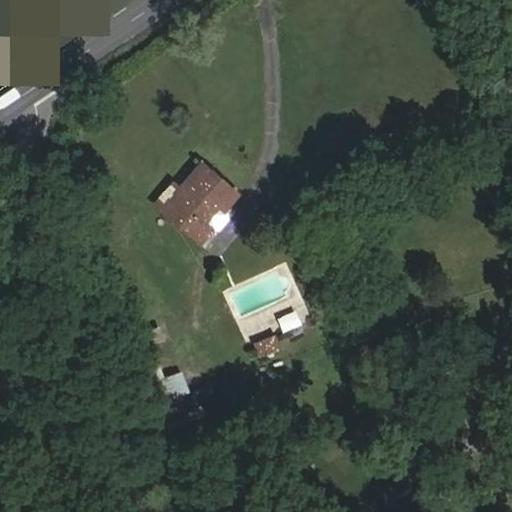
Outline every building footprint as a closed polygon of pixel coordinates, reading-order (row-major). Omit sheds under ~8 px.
[(237,192),(204,164),(182,190),(164,211),(203,243),(226,216),(228,210),(225,207),(237,192)] [(297,311),(279,314),(281,328),(300,325),(297,311)] [(276,336),(256,344),(261,355),(280,347),(276,336)] [(160,363),(134,371),(139,386),(165,377),(160,363)] [(181,373),(140,387),(146,406),(188,392),(181,373)]
